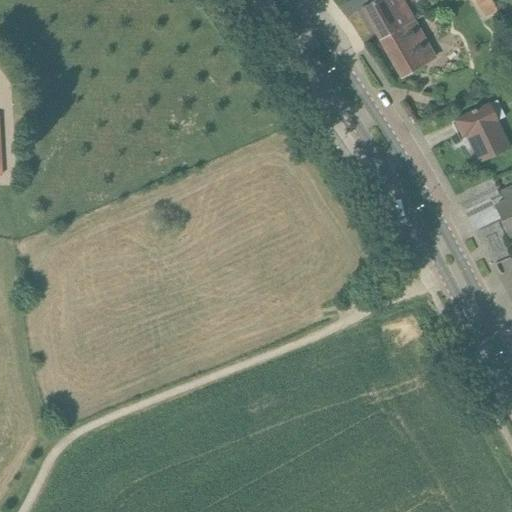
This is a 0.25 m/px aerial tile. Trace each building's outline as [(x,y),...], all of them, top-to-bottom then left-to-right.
[(380,40),(413,21),(400,0),(376,0),(362,8),(380,40)] [(490,0),(471,0),(485,18),(496,12),(490,0)] [(505,10),(507,3),(505,0),(498,0),(493,3),(499,13),(505,10)] [(401,78),(435,60),(413,21),(380,40),(401,78)] [(509,148),(496,121),(505,117),(497,101),(451,123),(459,139),(466,136),(479,162),(509,148)] [(509,236),(511,234),(511,188),(502,193),(506,201),(495,206),(509,236)]
